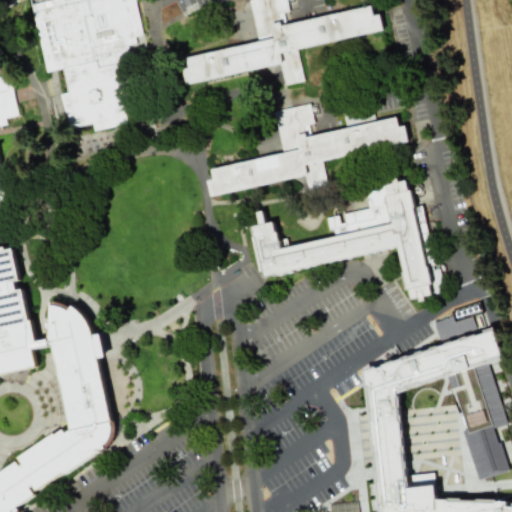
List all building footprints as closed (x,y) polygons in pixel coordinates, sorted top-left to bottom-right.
[(27,0),(134,0),(145,47),(114,54),(129,121),(69,134),(58,85),(55,72),(43,75),(27,0)] [(186,81),(183,66),(189,65),(187,54),(236,43),(258,38),(250,0),(287,0),(289,9),(278,12),(279,19),(281,19),(282,22),(372,2),(374,13),(380,11),(384,28),(297,47),(304,79),(285,84),(283,74),(280,62),(224,74),(186,81)] [(0,73),(8,72),(17,114),(4,116),(6,123),(0,124),(0,181),(7,180),(13,211),(0,214),(0,73)] [(205,180),(211,179),(209,169),(240,162),(282,152),(273,111),(309,103),(313,123),(302,125),(305,136),(345,127),(341,108),(370,101),(375,121),(396,116),(398,126),(404,125),(407,141),(321,160),(327,187),(308,191),(304,175),(301,176),(209,197),(205,180)] [(407,179),(431,283),(428,284),(430,295),(423,297),(423,300),(419,301),(418,297),(411,298),(409,289),(405,290),(401,272),(403,271),(398,247),(263,278),(251,227),(259,225),(256,212),(264,210),(267,223),(274,221),(281,250),(332,238),(327,219),(338,216),(340,225),(345,224),(343,213),(369,207),(365,189),(407,179)] [(0,511),(14,511),(115,441),(94,328),(85,314),(74,306),(54,303),(48,339),(37,341),(17,245),(0,248),(0,376),(40,368),(36,351),(52,348),(71,429),(66,433),(63,430),(57,435),(55,433),(22,458),(24,460),(0,479),(0,511)] [(492,328),(500,358),(486,364),(511,442),(511,465),(478,478),(444,382),(400,396),(408,461),(412,497),(511,502),(511,511),(379,511),(363,383),(361,370),(492,328)]
